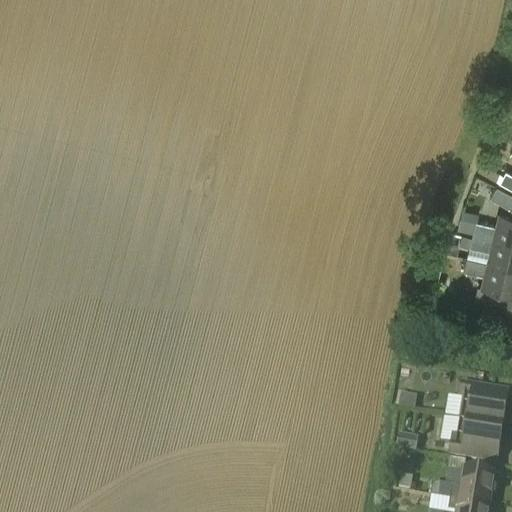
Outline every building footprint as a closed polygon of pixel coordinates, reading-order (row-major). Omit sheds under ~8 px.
[(511,174),(505,171),(499,182),(511,189),(511,174)] [(511,208),(511,195),(497,187),(490,198),(511,210),(511,208)] [(472,233),(472,234),(511,243),(511,217),(499,214),(496,226),(460,218),(457,229),(472,233)] [(511,243),(472,234),(472,237),(469,247),(490,252),(487,263),(511,269),(511,243)] [(459,244),(469,247),(472,237),(462,235),(459,244)] [(501,293),(511,295),(511,269),(487,263),(466,258),(463,271),(484,276),(481,288),(478,287),(474,299),(498,305),(501,293)] [(471,400),(467,423),(502,429),(506,405),(486,401),(488,390),(461,386),(459,398),(471,400)] [(502,429),(467,423),(463,447),(451,445),(449,457),(476,461),(478,450),(498,453),(502,429)] [(452,491),(451,501),(489,508),(494,478),(463,473),(460,492),(452,491)] [(488,511),(489,508),(451,501),(449,511),(488,511)]
